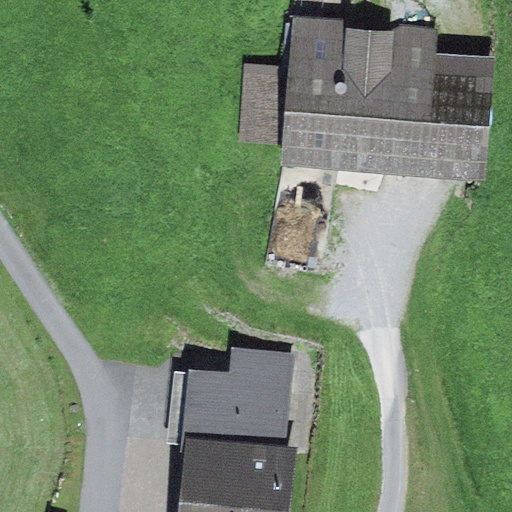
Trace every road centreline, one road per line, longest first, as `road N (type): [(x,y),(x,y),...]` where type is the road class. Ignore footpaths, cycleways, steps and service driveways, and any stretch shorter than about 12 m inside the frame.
road 1 (track): [(451,185),(401,257),(394,296),(387,339),(400,462),(393,511)]
road 2 (track): [(100,511),(116,445),(114,407),(0,223)]
